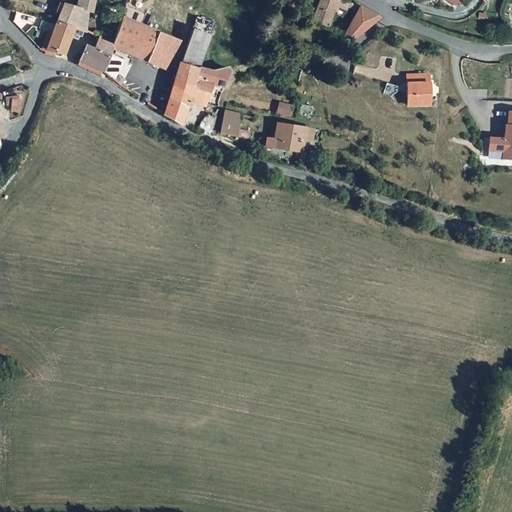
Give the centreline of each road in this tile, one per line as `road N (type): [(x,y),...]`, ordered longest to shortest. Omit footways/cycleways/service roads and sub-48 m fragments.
road 1 (unclassified): [(0,11),(45,65),(198,143),(511,236)]
road 2 (tertiary): [(357,0),(480,49),(511,47)]
